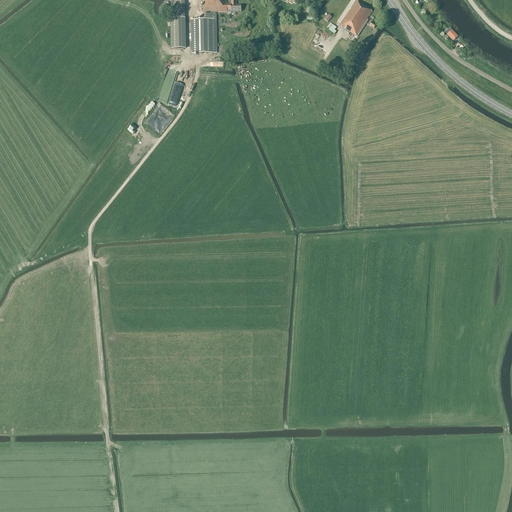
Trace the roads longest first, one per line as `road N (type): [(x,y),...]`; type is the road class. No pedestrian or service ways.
road 1 (secondary): [(511,114),(450,73),(387,0)]
road 2 (unclassified): [(511,90),(456,58),(404,0)]
